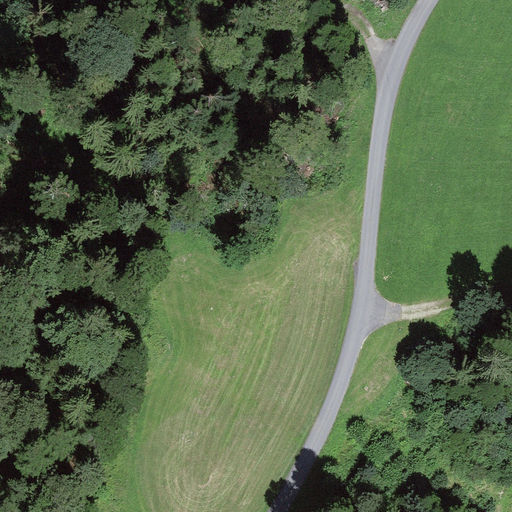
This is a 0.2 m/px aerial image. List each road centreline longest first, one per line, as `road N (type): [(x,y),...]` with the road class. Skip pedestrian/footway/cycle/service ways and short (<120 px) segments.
road 1 (track): [(427,0),(390,81),(361,311)]
road 2 (track): [(361,311),(335,396),(277,511)]
